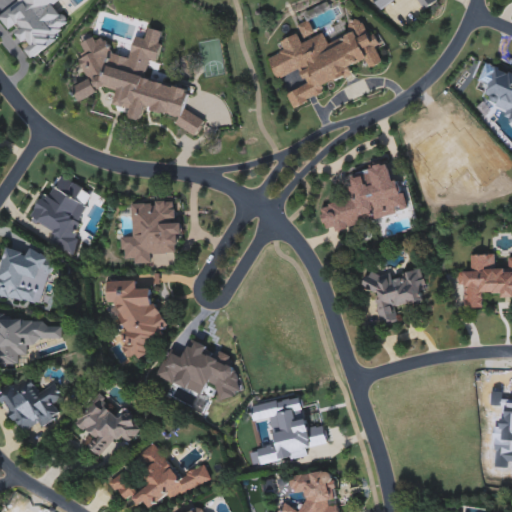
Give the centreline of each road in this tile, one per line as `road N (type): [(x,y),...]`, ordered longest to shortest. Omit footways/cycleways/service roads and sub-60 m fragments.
road 1 (residential): [(75,511),(0,460),(44,135)]
road 2 (residential): [(391,511),(308,258),(273,216),(200,176)]
road 3 (residential): [(251,202),(195,286),(196,300),(210,307),(224,299),(273,216)]
road 4 (residential): [(200,176),(93,160),(44,135),(0,81)]
road 5 (residential): [(352,381),(438,358),(511,353)]
road 6 (residential): [(273,216),(312,162),(386,111)]
